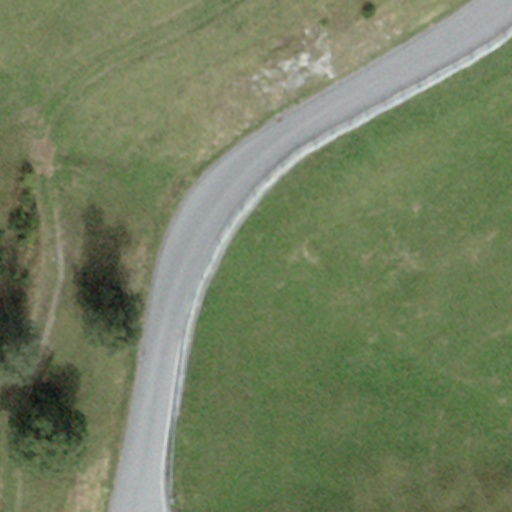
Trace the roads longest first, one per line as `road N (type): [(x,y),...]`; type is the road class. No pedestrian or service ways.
road 1 (unclassified): [(125,511),(173,282),(192,233),(226,187),(363,83),(479,24),(506,0)]
road 2 (track): [(225,0),(67,84),(36,138),(56,260),(0,489)]
